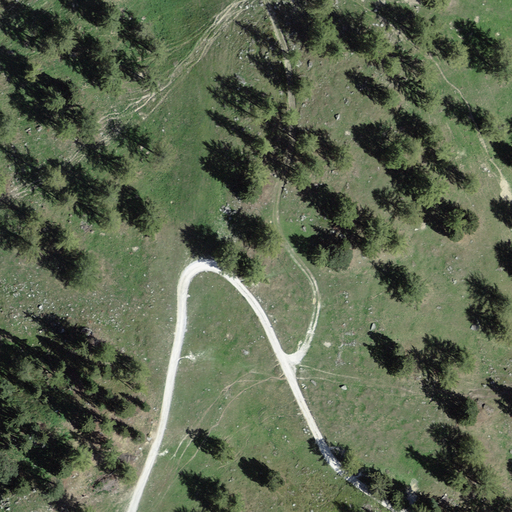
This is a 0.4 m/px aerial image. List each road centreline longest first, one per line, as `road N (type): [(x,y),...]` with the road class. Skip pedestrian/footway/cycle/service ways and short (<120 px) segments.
road 1 (track): [(266,0),(293,68),(290,163),(275,202),(280,241),(312,280),(315,331),(290,367),(251,295),(200,265),(178,284),(161,425),(131,511)]
road 2 (track): [(389,511),(358,495),(320,444),(290,367)]
